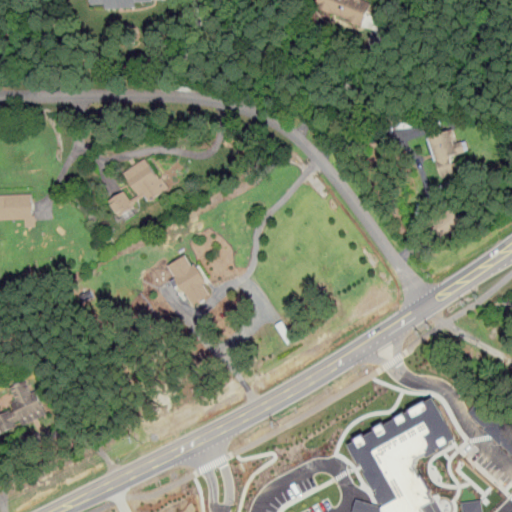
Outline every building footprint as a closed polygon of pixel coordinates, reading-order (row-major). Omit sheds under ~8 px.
[(89,0),(90,5),(105,4),(105,9),(136,8),(135,2),(154,2),(153,0),(89,0)] [(372,0),(319,0),(317,9),(365,23),(372,0)] [(450,156),(470,150),(467,139),(454,143),(451,130),(428,136),(439,176),(455,172),(450,156)] [(125,171),(140,196),(132,201),(125,190),(110,199),(120,216),(167,189),(148,157),(125,171)] [(0,219),(25,219),(25,226),(35,226),(34,193),(0,193),(0,219)] [(169,264),(177,277),(173,280),(181,296),(187,292),(193,304),(212,294),(190,253),(169,264)] [(48,414),(36,388),(31,391),(26,380),(10,387),(16,398),(12,400),(16,407),(0,414),(0,419),(5,431),(23,422),(24,425),(48,414)] [(434,397),(458,438),(419,459),(417,470),(444,511),(381,511),(384,506),(349,442),(434,397)] [(462,502),(463,511),(483,511),(482,500),(462,502)]
